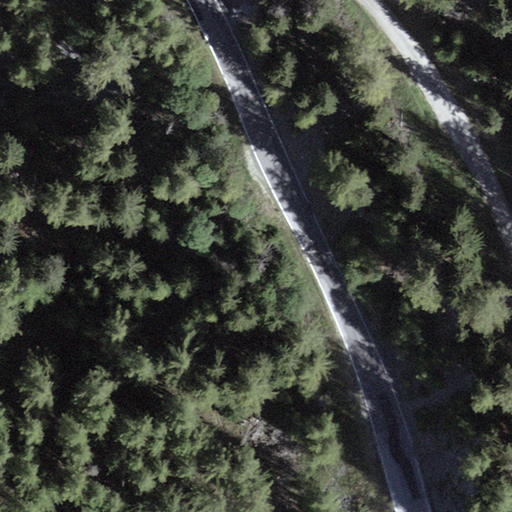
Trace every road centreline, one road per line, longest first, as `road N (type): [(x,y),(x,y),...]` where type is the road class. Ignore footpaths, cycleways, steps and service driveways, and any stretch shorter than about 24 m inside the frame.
road 1 (tertiary): [(413,511),(376,385),(201,0)]
road 2 (track): [(511,234),(432,81),(369,0)]
